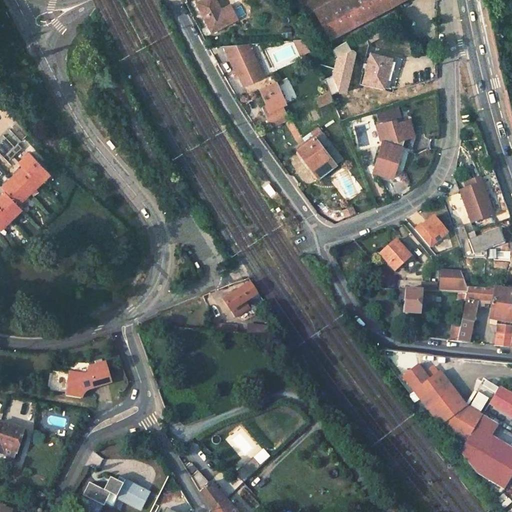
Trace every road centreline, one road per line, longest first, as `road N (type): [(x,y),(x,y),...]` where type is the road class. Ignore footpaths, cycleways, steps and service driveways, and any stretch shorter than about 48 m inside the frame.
road 1 (residential): [(38,45),(83,130),(159,230),(155,286),(121,321)]
road 2 (unclassified): [(475,44),(446,49),(446,163),(423,195),(391,218),(318,239)]
road 3 (unclassified): [(318,239),(172,0)]
road 4 (unclassified): [(511,358),(406,347),(373,334),(324,262),(318,239)]
road 5 (residential): [(48,511),(89,430),(141,401)]
road 6 (primary): [(475,44),(511,177)]
road 7 (residential): [(141,401),(202,511)]
road 8 (residential): [(0,341),(37,345),(121,321)]
